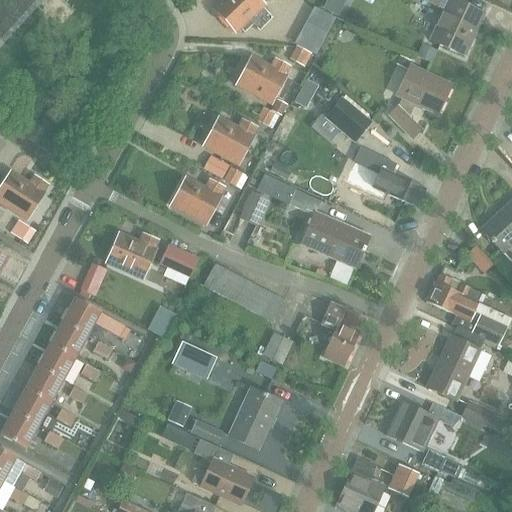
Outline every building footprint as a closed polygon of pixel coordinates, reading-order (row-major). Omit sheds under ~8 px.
[(224,0),(214,10),(235,32),(261,7),(268,0),(224,0)] [(339,16),(347,1),(344,0),(326,0),(323,7),(339,16)] [(463,57),(483,15),(451,0),(448,0),(429,41),(463,57)] [(422,44),(416,57),(432,64),(438,52),(422,44)] [(289,60),(304,68),(311,55),(296,47),(289,60)] [(400,58),(396,66),(407,72),(411,64),(400,58)] [(283,77),(288,68),(275,61),(270,69),(251,59),(236,85),(271,104),(286,78),(283,77)] [(437,115),(450,86),(410,68),(397,97),(402,99),(398,108),(389,117),(412,140),(421,131),(409,119),(416,105),(437,115)] [(301,92),(295,103),(306,109),(312,98),(301,92)] [(341,100),(325,120),(355,145),(371,125),(341,100)] [(277,102),(272,113),(282,118),(288,107),(277,102)] [(268,128),(274,115),(263,109),(256,122),(268,128)] [(250,137),(255,129),(242,121),(237,130),(218,120),(204,146),(238,165),(252,139),(250,137)] [(360,149),(353,164),(378,176),(372,189),(415,209),(424,190),(392,175),(396,166),(360,149)] [(222,181),(229,168),(210,158),(203,170),(222,181)] [(274,166),(269,174),(286,183),(291,175),(274,166)] [(239,191),(247,177),(230,168),(222,182),(239,191)] [(42,194),(47,186),(34,178),(29,186),(10,174),(0,189),(0,203),(27,221),(43,195),(42,194)] [(171,207),(205,225),(220,199),(217,198),(222,189),(209,182),(204,191),(185,180),(171,207)] [(274,180),(267,194),(313,216),(314,213),(320,202),(274,180)] [(257,228),(270,201),(251,193),(239,220),(257,228)] [(503,254),(511,245),(511,202),(481,232),(503,254)] [(369,237),(316,214),(314,213),(313,216),(300,246),(336,262),(328,278),(347,287),(354,270),(369,237)] [(27,245),(35,233),(24,225),(16,238),(27,245)] [(152,252),(156,243),(145,238),(141,247),(119,236),(106,264),(142,280),(154,253),(152,252)] [(478,246),(467,256),(484,274),(495,264),(478,246)] [(190,276),(197,261),(167,248),(160,263),(190,276)] [(0,254),(0,274),(8,259),(0,254)] [(91,264),(79,291),(92,296),(101,275),(104,276),(106,271),(91,264)] [(217,294),(228,272),(215,265),(204,287),(217,294)] [(226,299),(237,277),(228,272),(217,294),(226,299)] [(237,277),(226,299),(237,305),(249,283),(237,277)] [(434,284),(426,302),(456,316),(451,326),(456,328),(458,329),(471,334),(470,335),(485,342),(488,345),(498,349),(509,325),(482,313),(481,312),(480,316),(476,314),(480,304),(476,303),(480,295),(470,290),(459,285),(455,294),(447,289),(450,282),(439,277),(436,284),(434,284)] [(248,311),(259,289),(249,283),(237,305),(248,311)] [(260,317),(271,295),(259,289),(248,311),(260,317)] [(283,302),(271,295),(260,317),(271,323),(283,302)] [(130,331),(100,314),(74,300),(61,324),(87,338),(94,324),(124,341),(130,331)] [(343,367),(364,321),(330,305),(321,325),(336,331),(323,358),(343,367)] [(161,310),(149,333),(164,341),(176,318),(169,314),(161,310)] [(49,346),(75,360),(87,338),(61,324),(49,346)] [(451,338),(427,389),(456,402),(471,369),(482,374),(490,356),(479,351),(483,342),(488,345),(485,342),(470,335),(471,334),(458,329),(456,328),(452,338),(451,338)] [(282,366),(293,343),(273,334),(262,357),(282,366)] [(92,353),(107,360),(112,350),(97,343),(92,353)] [(182,345),(173,366),(186,372),(195,351),(182,345)] [(36,369),(62,383),(75,360),(49,346),(36,369)] [(126,360),(122,366),(123,371),(130,375),(135,365),(126,360)] [(262,363),(257,374),(272,382),(278,370),(262,363)] [(80,376),(95,383),(100,373),(85,365),(80,376)] [(24,391),(50,405),(62,383),(36,369),(24,391)] [(68,398),(82,405),(88,395),(73,388),(68,398)] [(258,451),(280,404),(251,390),(229,438),(258,451)] [(12,413),(38,427),(50,405),(24,391),(12,413)] [(468,402),(461,417),(488,429),(500,434),(506,422),(493,417),(494,414),(468,402)] [(423,455),(439,422),(401,403),(385,437),(423,455)] [(56,420),(70,428),(75,418),(61,410),(56,420)] [(174,410),(168,423),(181,429),(187,416),(174,410)] [(124,412),(120,420),(133,426),(137,418),(124,412)] [(38,427),(12,413),(0,435),(0,436),(25,450),(38,427)] [(190,434),(217,447),(223,433),(196,421),(190,434)] [(167,426),(161,439),(170,443),(176,430),(167,426)] [(44,442),(58,450),(63,441),(49,433),(44,442)] [(199,488),(240,507),(253,479),(228,467),(233,456),(199,441),(193,455),(211,463),(205,475),(199,472),(196,473),(191,482),(193,485),(199,488)] [(0,481),(2,483),(15,460),(0,451),(0,481)] [(430,452),(423,466),(441,474),(442,471),(456,478),(461,466),(430,452)] [(384,487),(372,481),(370,481),(375,468),(357,460),(335,508),(343,511),(372,511),(375,506),(384,487)] [(25,466),(20,476),(35,484),(40,474),(25,466)] [(124,466),(117,480),(131,487),(138,473),(124,466)] [(397,466),(387,490),(408,499),(409,495),(419,499),(426,485),(416,481),(419,475),(397,466)] [(51,480),(45,491),(59,499),(64,488),(51,480)] [(13,488),(8,498),(22,506),(23,505),(36,511),(40,503),(28,496),(13,488)] [(180,509),(177,511),(213,511),(215,508),(186,495),(180,509)] [(121,502),(116,511),(138,511),(139,510),(121,502)]
